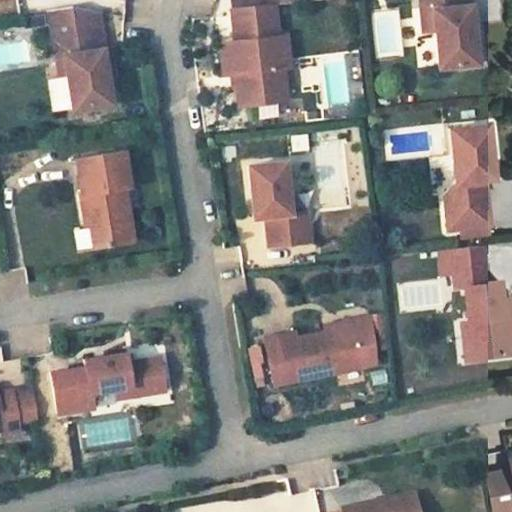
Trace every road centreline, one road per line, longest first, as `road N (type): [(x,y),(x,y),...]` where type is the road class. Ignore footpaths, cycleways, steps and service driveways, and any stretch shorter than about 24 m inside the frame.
road 1 (residential): [(204,283),(166,28),(174,0)]
road 2 (residential): [(511,403),(232,464)]
road 3 (residential): [(232,464),(21,511)]
road 4 (residential): [(204,283),(0,316)]
road 5 (residential): [(232,464),(204,283)]
